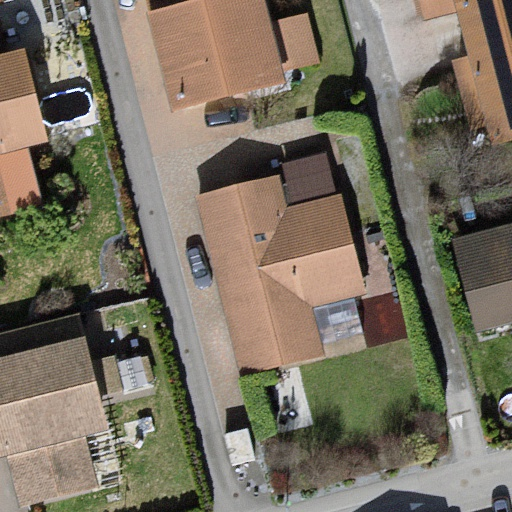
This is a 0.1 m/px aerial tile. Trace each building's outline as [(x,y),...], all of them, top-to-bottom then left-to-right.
[(148,0),(175,103),(187,117),(294,95),(291,77),(321,69),(307,20),(278,26),(274,0),(148,0)] [(511,0),(423,0),(430,25),(467,18),(500,157),(511,153),(511,0)] [(0,227),(37,216),(20,159),(53,151),(36,57),(0,64),(0,227)] [(285,183),(195,205),(242,385),(326,365),(313,309),(377,300),(338,200),(291,213),(285,183)] [(511,229),(448,245),(475,338),(511,329),(511,229)] [(85,318),(0,337),(0,454),(19,511),(23,511),(99,498),(86,445),(113,441),(108,399),(126,397),(119,362),(100,367),(85,318)]
